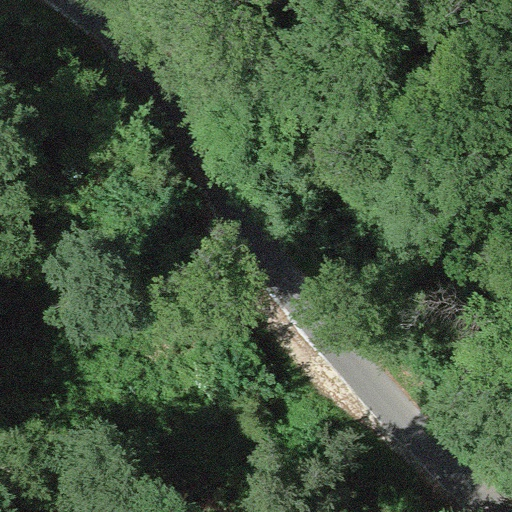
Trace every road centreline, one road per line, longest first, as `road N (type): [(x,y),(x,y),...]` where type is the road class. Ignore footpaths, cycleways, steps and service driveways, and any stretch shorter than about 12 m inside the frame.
road 1 (unclassified): [(511,511),(353,370),(285,288),(154,65),(86,0)]
road 2 (track): [(258,511),(222,456),(126,390),(75,370),(0,358)]
